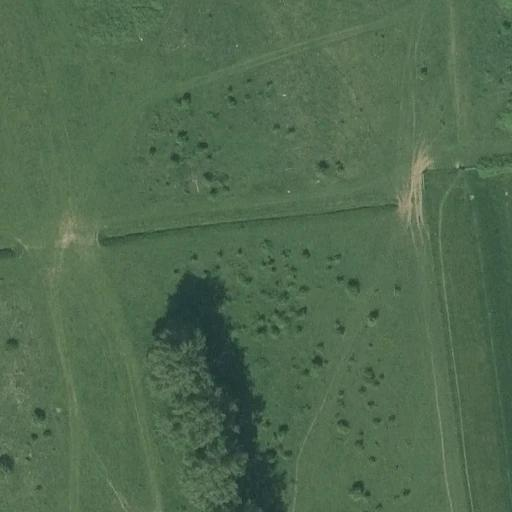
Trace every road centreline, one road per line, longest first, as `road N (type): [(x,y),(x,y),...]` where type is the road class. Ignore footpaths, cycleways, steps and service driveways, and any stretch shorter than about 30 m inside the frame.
road 1 (track): [(149,511),(61,232),(103,147),(189,80),(396,19),(411,0)]
road 2 (track): [(449,511),(396,19)]
road 3 (track): [(61,232),(48,277),(75,438),(73,511)]
